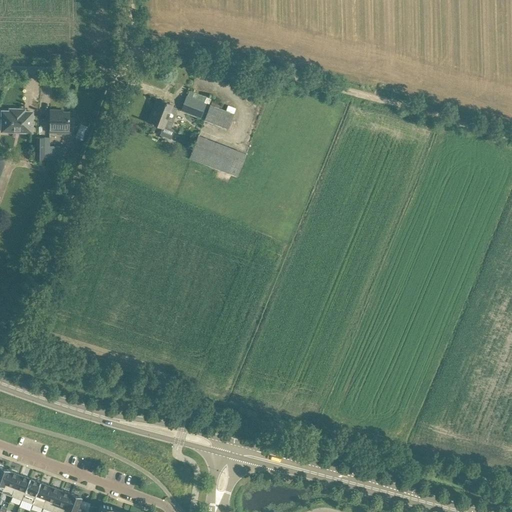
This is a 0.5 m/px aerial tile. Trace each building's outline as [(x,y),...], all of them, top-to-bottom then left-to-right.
[(234,114),(209,104),(187,96),(181,111),(191,114),(228,129),(230,123),(234,114)] [(170,130),(177,113),(175,112),(177,108),(172,106),(172,105),(157,99),(157,100),(160,101),(154,115),(151,114),(148,121),(151,123),(151,124),(153,125),(154,123),(164,127),(170,130)] [(16,109),(12,109),(10,109),(10,110),(10,112),(2,111),(2,115),(1,115),(1,123),(2,123),(2,128),(2,131),(19,132),(32,132),(32,112),(25,112),(25,110),(16,109)] [(50,131),(69,132),(69,112),(58,112),(58,110),(50,110),(50,131)] [(247,152),(198,134),(189,158),(239,176),(247,152)] [(44,160),(44,137),(35,137),(35,147),(35,150),(34,160),(44,160)] [(0,491),(1,492),(10,470),(0,466),(0,491)] [(10,470),(1,492),(12,496),(20,474),(10,470)] [(30,477),(30,478),(20,474),(12,496),(22,500),(30,478),(30,477)] [(32,504),(41,481),(30,478),(22,500),(32,504)] [(41,482),(41,481),(32,504),(43,507),(51,485),(41,482)] [(53,511),(61,489),(51,485),(43,507),(53,511)] [(71,492),(71,493),(61,489),(53,511),(54,511),(64,511),(71,493),(71,492)] [(84,511),(85,510),(78,507),(82,497),(71,493),(64,511),(84,511)]
